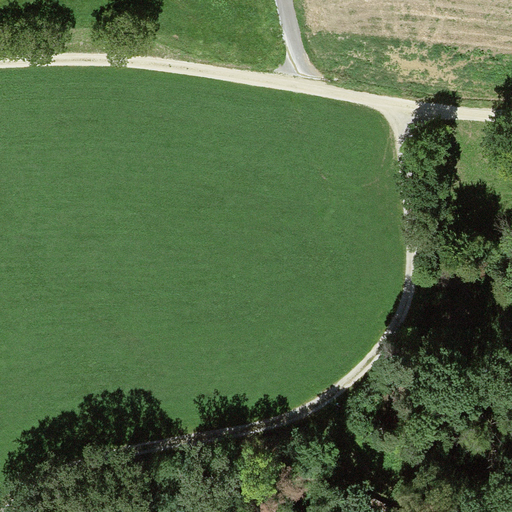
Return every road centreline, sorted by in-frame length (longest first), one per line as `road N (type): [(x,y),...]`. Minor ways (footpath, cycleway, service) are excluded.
road 1 (track): [(0,511),(50,474),(120,450),(284,420),(339,392),(396,333),(414,279),(401,105),(511,118)]
road 2 (track): [(401,105),(304,83),(102,58),(0,58)]
